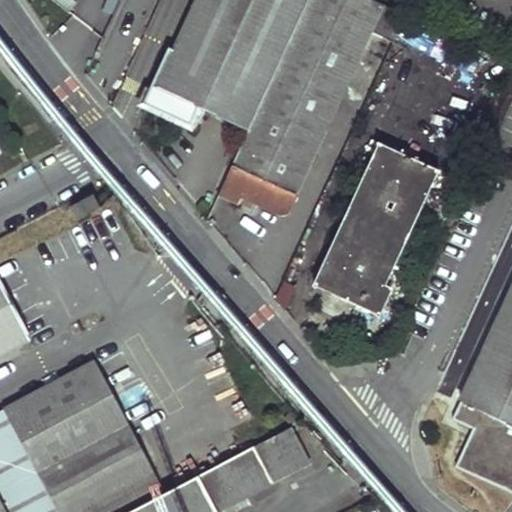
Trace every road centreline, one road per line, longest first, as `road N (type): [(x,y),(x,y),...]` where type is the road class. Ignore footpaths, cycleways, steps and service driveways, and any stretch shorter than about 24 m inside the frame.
road 1 (residential): [(109,145),(365,438)]
road 2 (residential): [(365,438),(388,416),(511,142)]
road 3 (residential): [(0,12),(109,145)]
road 4 (residential): [(109,145),(0,203)]
